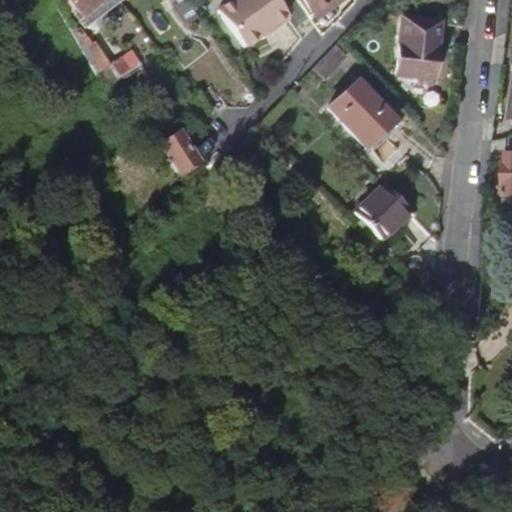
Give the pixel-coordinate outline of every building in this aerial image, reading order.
[(71,0),(89,22),(116,0),(71,0)] [(274,0),(237,0),(217,14),(243,51),(272,31),(276,35),(291,24),(274,0)] [(306,0),(316,13),(331,0),(306,0)] [(429,79),(436,21),(403,18),(395,75),(429,79)] [(119,76),(139,63),(131,50),(110,62),(119,76)] [(362,78),(333,102),(370,144),(399,118),(362,78)] [(207,100),(222,123),(233,114),(219,92),(207,100)] [(222,123),(207,100),(196,107),(211,130),(222,123)] [(411,113),(431,138),(442,129),(422,104),(411,113)] [(196,161),(178,131),(160,143),(177,172),(196,161)] [(287,133),(278,142),(285,149),(295,141),(287,133)] [(296,170),(289,164),(286,168),(292,174),(296,170)] [(410,214),(384,185),(355,213),(382,242),(410,214)] [(424,260),(425,253),(415,237),(393,248),(405,270),(424,260)]
